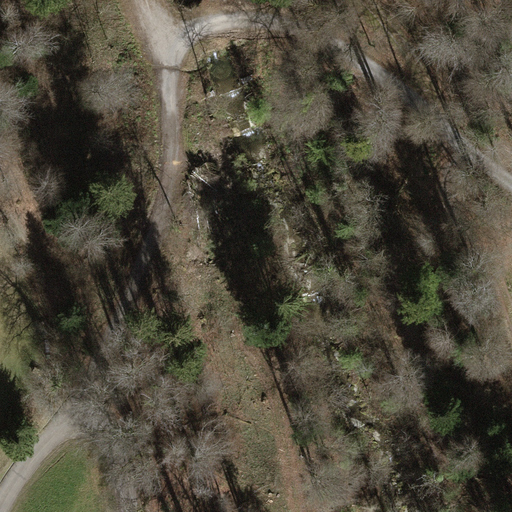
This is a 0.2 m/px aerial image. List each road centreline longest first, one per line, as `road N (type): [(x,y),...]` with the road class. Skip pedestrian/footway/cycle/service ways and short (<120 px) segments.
road 1 (track): [(75,414),(161,218),(169,186),(166,59),(177,43),(221,24),(280,22),(330,39),(511,173)]
road 2 (residential): [(0,504),(55,425),(75,414),(119,441),(128,511)]
road 3 (track): [(442,125),(422,72),(363,0)]
